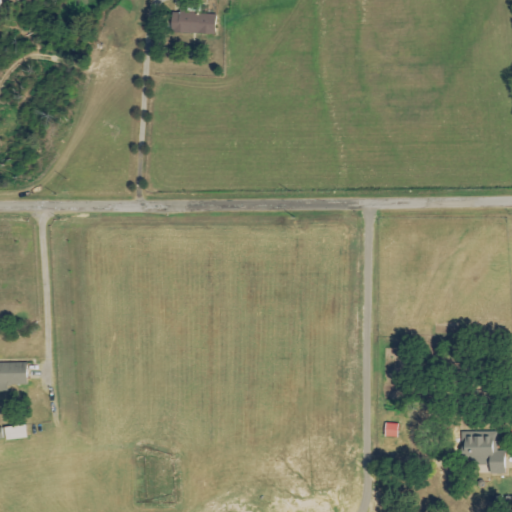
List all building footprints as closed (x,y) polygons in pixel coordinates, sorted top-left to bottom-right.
[(216,14),(173,12),(172,33),(215,35),(216,14)] [(0,361),(0,384),(26,385),(26,362),(0,361)] [(397,438),(397,424),(384,423),(384,437),(397,438)] [(3,427),(5,440),(27,438),(25,425),(3,427)] [(504,452),(496,453),(496,438),(466,438),(466,464),(481,464),(481,474),(504,473),(504,452)]
